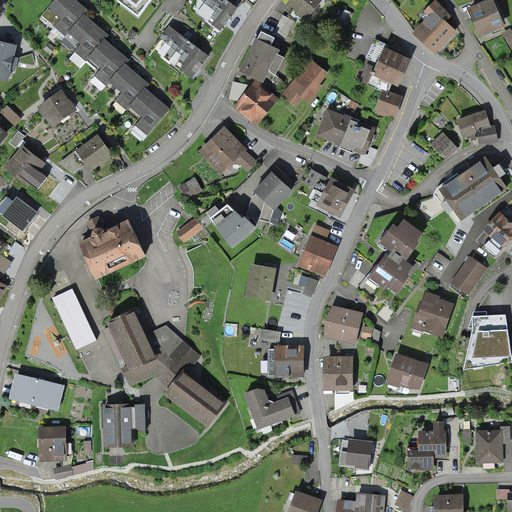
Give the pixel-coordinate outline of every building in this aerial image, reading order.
[(87,13),(71,0),(57,0),(48,11),(72,31),(84,16),(87,13)] [(153,0),(117,0),(140,18),(153,0)] [(211,13),(204,22),(219,34),(238,10),(225,0),(197,0),(197,1),(211,13)] [(324,0),(291,0),(287,6),(309,22),(324,0)] [(427,17),(413,32),(436,53),(453,35),(443,26),(449,19),(429,1),(420,11),(427,17)] [(493,1),(467,12),(479,40),(505,29),(493,1)] [(84,16),(72,31),(68,37),(91,55),(103,41),(107,37),(84,16)] [(286,20),(274,43),(287,50),(299,26),(286,20)] [(179,31),(167,44),(182,58),(174,67),(189,80),(209,59),(179,31)] [(17,45),(0,41),(0,76),(9,79),(17,45)] [(127,62),(103,41),(91,55),(86,61),(110,81),(125,64),(127,62)] [(255,41),(240,74),(264,85),(269,73),(275,76),(281,61),(277,59),(280,53),(255,41)] [(406,61),(379,49),(368,76),(394,87),(406,61)] [(312,62),(284,99),(300,111),(328,74),(312,62)] [(125,64),(110,81),(108,85),(122,95),(116,101),(128,111),(131,107),(146,90),(150,87),(125,64)] [(277,105),(252,85),(234,107),(258,127),(277,105)] [(146,90),(131,107),(145,119),(136,129),(149,140),(172,112),(146,90)] [(61,92),(39,107),(55,129),(76,114),(61,92)] [(401,100),(379,92),(371,112),(393,120),(401,100)] [(319,135),(341,145),(351,120),(328,111),(327,115),(319,135)] [(485,112),(459,121),(464,137),(470,134),(474,132),(476,131),(477,130),(490,128),(485,112)] [(351,120),(341,145),(365,154),(371,138),(373,139),(375,135),(372,134),(374,129),(351,120)] [(247,153),(223,127),(202,147),(226,173),(247,153)] [(490,128),(477,130),(480,145),(497,142),(494,127),(490,128)] [(443,134),(433,144),(447,159),(457,149),(443,134)] [(97,136),(77,150),(91,170),(111,156),(97,136)] [(45,165),(22,149),(5,173),(28,189),(45,165)] [(485,158),(440,190),(462,220),(507,188),(496,174),(485,158)] [(272,172),(253,193),(276,213),(295,192),(272,172)] [(197,179),(183,189),(191,200),(205,191),(197,179)] [(357,194),(329,180),(316,206),(344,220),(357,194)] [(39,216),(15,197),(0,215),(0,217),(23,236),(39,216)] [(254,229),(235,209),(219,225),(237,244),(254,229)] [(511,224),(510,222),(500,214),(485,230),(493,237),(504,247),(511,237),(511,224)] [(130,217),(80,239),(98,279),(148,257),(130,217)] [(387,254),(369,280),(394,297),(412,271),(403,264),(423,236),(395,217),(375,246),(387,254)] [(196,219),(178,232),(186,244),(205,232),(196,219)] [(317,225),(297,268),(326,281),(341,248),(332,244),(337,234),(317,225)] [(494,258),(504,247),(493,237),(483,248),(494,258)] [(0,256),(8,249),(0,243),(0,256)] [(467,263),(452,283),(468,294),(486,269),(474,260),(470,265),(468,264),(467,263)] [(276,271),(250,266),(244,299),(270,304),(276,271)] [(0,306),(9,290),(0,284),(0,306)] [(455,308),(422,296),(410,329),(443,341),(455,308)] [(363,316),(331,309),(324,339),(356,346),(363,316)] [(135,311),(105,324),(126,374),(156,361),(135,311)] [(505,315),(478,317),(468,367),(510,360),(505,315)] [(301,351),(270,351),(271,380),(301,379),(301,351)] [(428,368),(393,357),(386,383),(420,393),(428,368)] [(351,360),(322,359),(322,391),(350,391),(351,360)] [(225,407),(180,373),(161,398),(207,431),(225,407)] [(40,380),(18,374),(12,396),(38,403),(43,381),(40,380)] [(46,381),(43,381),(38,403),(59,408),(64,386),(46,381)] [(255,391),(241,395),(256,431),(294,418),(287,401),(269,406),(264,394),(255,391)] [(141,408),(102,409),(104,447),(130,446),(129,433),(142,432),(141,408)] [(412,439),(406,446),(407,473),(436,473),(436,462),(448,462),(447,432),(444,433),(444,423),(426,424),(426,439),(412,439)] [(65,429),(37,430),(38,462),(66,461),(65,429)] [(510,430),(470,434),(473,468),(504,465),(502,446),(511,445),(510,430)] [(373,444),(348,442),(345,467),(370,470),(373,444)] [(311,458),(293,457),(293,468),(311,468),(311,458)] [(321,511),(324,505),(296,494),(289,511),(321,511)] [(359,504),(342,503),(341,511),(385,511),(386,498),(360,497),(359,504)] [(463,511),(462,497),(432,499),(432,511),(463,511)]
